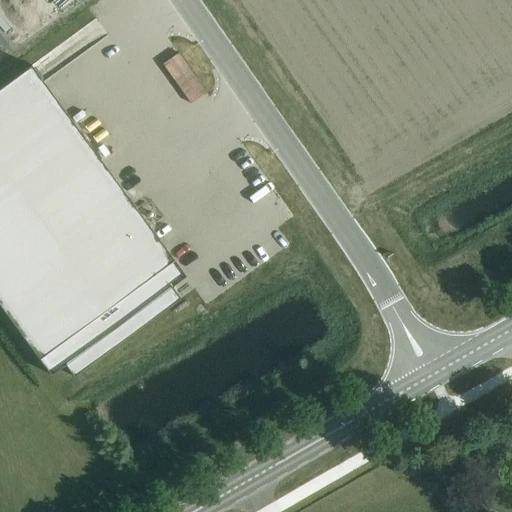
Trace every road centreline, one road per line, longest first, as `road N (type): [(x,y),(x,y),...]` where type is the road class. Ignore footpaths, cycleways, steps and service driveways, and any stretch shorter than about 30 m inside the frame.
road 1 (unclassified): [(442,374),(182,0)]
road 2 (secondary): [(201,511),(442,374)]
